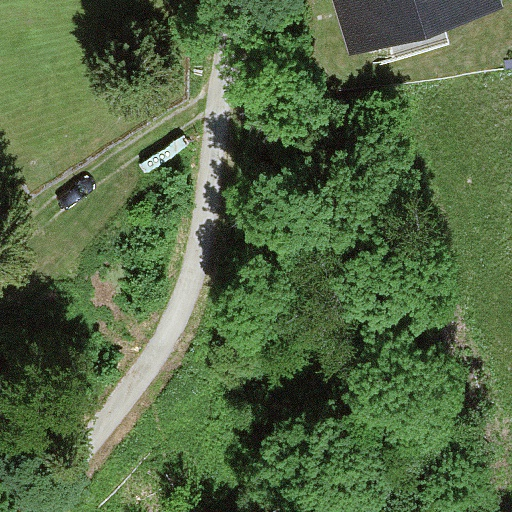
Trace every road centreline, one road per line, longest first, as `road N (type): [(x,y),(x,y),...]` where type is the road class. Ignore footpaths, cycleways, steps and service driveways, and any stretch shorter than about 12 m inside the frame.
road 1 (track): [(43,511),(151,359),(191,282),(218,134),(230,0)]
road 2 (track): [(221,93),(0,242)]
